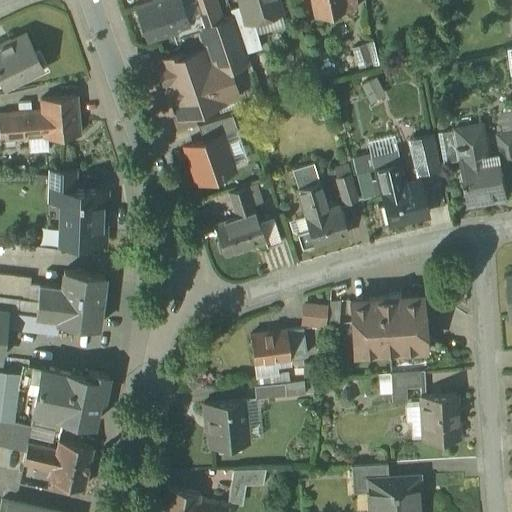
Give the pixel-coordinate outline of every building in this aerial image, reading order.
[(179,0),(157,0),(138,7),(149,39),(188,25),(188,23),(180,2),(179,0)] [(222,20),(214,0),(184,0),(180,2),(188,23),(201,18),(204,27),(199,28),(205,48),(220,43),(229,69),(250,62),(247,52),(233,16),(222,20)] [(277,0),(240,0),(242,5),(247,21),(254,19),(281,12),(277,0)] [(312,0),(316,16),(358,8),(356,0),(312,0)] [(254,19),(247,21),(242,5),(231,9),(233,16),(247,52),(262,47),(254,19)] [(27,33),(11,40),(11,39),(0,44),(0,78),(3,85),(42,66),(27,33)] [(205,48),(183,55),(182,52),(163,58),(160,65),(161,68),(159,69),(159,71),(160,71),(163,79),(162,79),(163,81),(165,81),(167,88),(166,89),(166,91),(171,89),(174,98),(169,100),(170,101),(174,100),(180,117),(224,102),(223,100),(238,95),(229,69),(220,43),(205,48)] [(372,63),(364,46),(352,52),(360,69),(372,63)] [(43,109),(0,113),(0,129),(1,140),(45,136),(79,133),(76,95),(42,98),(43,109)] [(232,114),(198,124),(203,140),(220,134),(221,135),(237,129),(232,114)] [(482,125),(456,130),(459,145),(452,147),(453,150),(459,148),(461,161),(459,161),(463,181),(461,181),(462,185),(464,185),(467,205),(508,197),(502,163),(489,166),(482,125)] [(511,133),(500,136),(505,159),(511,158),(511,133)] [(203,140),(186,146),(198,181),(233,169),(221,135),(220,134),(203,140)] [(434,134),(409,140),(417,174),(440,168),(434,134)] [(419,184),(403,188),(394,158),(373,164),(385,207),(378,209),(383,228),(428,215),(419,184)] [(328,209),(313,162),(293,168),(307,215),(306,216),(310,229),(299,232),(303,246),(314,242),(315,243),(348,233),(339,206),(328,209)] [(75,170),(51,169),(50,183),(74,183),(75,170)] [(260,172),(243,177),(245,186),(246,185),(252,204),(269,199),(260,172)] [(349,174),(337,178),(345,203),(357,199),(349,174)] [(245,186),(228,191),(236,216),(215,223),(220,239),(218,242),(220,250),(224,250),(225,253),(265,240),(266,240),(259,220),(256,209),(254,210),(252,204),(246,185),(245,186)] [(102,189),(66,188),(64,242),(92,243),(92,242),(105,242),(105,220),(101,220),(102,189)] [(274,216),(259,220),(266,240),(265,240),(267,245),(282,241),(274,216)] [(104,275),(64,270),(62,287),(59,316),(58,322),(98,326),(104,275)] [(31,276),(0,272),(0,308),(8,310),(59,316),(62,287),(30,283),(31,276)] [(401,296),(368,298),(368,301),(352,302),(352,301),(350,301),(354,352),(355,352),(355,348),(386,346),(386,350),(388,350),(388,356),(390,356),(389,350),(409,348),(409,344),(423,343),(423,347),(425,347),(422,296),(420,296),(420,297),(402,299),(401,296)] [(59,316),(8,310),(6,326),(57,332),(58,322),(59,316)] [(302,327),(250,334),(254,361),(306,355),(302,327)] [(18,385),(35,389),(40,366),(22,362),(19,372),(18,385)] [(321,363),(303,362),(303,376),(321,377),(321,363)] [(87,376),(40,366),(35,389),(30,411),(63,418),(93,424),(98,399),(104,395),(109,375),(88,371),(87,376)] [(19,372),(0,369),(0,417),(13,421),(18,385),(19,372)] [(420,370),(390,372),(391,388),(421,386),(420,370)] [(288,372),(275,373),(256,376),(257,385),(284,382),(289,382),(288,372)] [(257,385),(254,385),(255,398),(286,395),(284,382),(257,385)] [(456,393),(420,395),(423,439),(459,437),(456,393)] [(242,398),(204,402),(205,420),(208,420),(211,446),(247,442),(242,398)] [(63,418),(33,411),(30,424),(60,430),(63,418)] [(0,444),(26,450),(28,442),(31,425),(13,421),(0,417),(0,444)] [(93,447),(58,439),(57,448),(57,449),(52,469),(50,479),(84,486),(93,447)] [(57,449),(28,442),(26,450),(23,463),(52,469),(57,449)] [(387,463),(351,465),(352,481),(384,479),(384,478),(388,477),(387,463)] [(266,468),(233,469),(230,485),(263,483),(266,468)] [(388,477),(384,478),(384,479),(368,480),(369,511),(420,511),(418,476),(388,477)] [(201,492),(166,485),(161,511),(226,511),(228,502),(200,497),(201,492)] [(55,511),(1,500),(0,506),(0,510),(6,511),(5,511),(55,511)]
